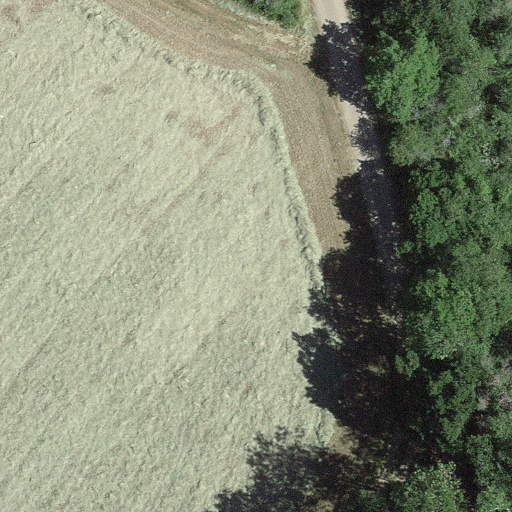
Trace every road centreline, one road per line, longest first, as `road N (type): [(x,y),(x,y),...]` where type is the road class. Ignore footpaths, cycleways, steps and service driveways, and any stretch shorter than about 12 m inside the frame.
road 1 (unclassified): [(325,0),(421,374)]
road 2 (track): [(421,374),(471,511)]
road 3 (track): [(421,374),(403,472),(383,511)]
